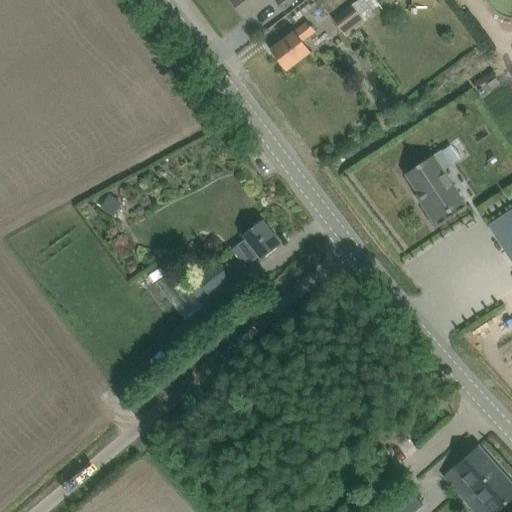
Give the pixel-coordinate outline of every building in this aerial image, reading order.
[(231,0),(246,18),(261,5),(268,0),(231,0)] [(277,0),(275,2),(282,11),(295,0),(277,0)] [(511,0),(488,0),(492,6),(494,8),(497,11),(499,13),(503,15),(510,17),(511,17),(511,0)] [(305,4),(288,17),(294,26),(311,13),(305,4)] [(334,20),(346,36),(364,22),(352,6),(334,20)] [(286,71),(302,59),(311,52),(302,41),(315,31),(308,22),(295,32),(295,31),(270,50),(286,71)] [(509,101),(495,81),(483,89),(497,110),(509,101)] [(420,202),(434,223),(464,203),(443,171),(451,165),(441,151),(433,156),(406,174),(423,200),(420,202)] [(116,218),(125,205),(110,195),(102,209),(116,218)] [(511,259),(511,208),(488,225),(511,259)] [(262,259),(281,244),(263,220),(243,235),(246,239),(232,250),(246,267),(259,256),(262,259)] [(217,262),(196,279),(215,303),(236,286),(217,262)] [(177,268),(157,283),(185,321),(205,306),(177,268)] [(475,511),(496,511),(505,505),(511,498),(511,482),(479,445),(444,476),(457,491),(475,511)] [(382,511),(413,511),(423,504),(410,489),(386,510),(382,511)]
